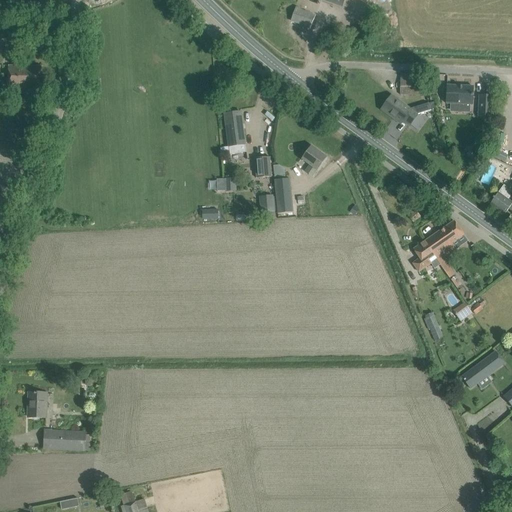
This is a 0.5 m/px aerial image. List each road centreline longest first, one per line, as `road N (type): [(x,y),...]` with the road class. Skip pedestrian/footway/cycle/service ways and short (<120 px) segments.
road 1 (unclassified): [(0,288),(65,92),(75,0)]
road 2 (tertiary): [(511,240),(299,85)]
road 3 (unclassified): [(299,85),(327,64),(511,71)]
road 4 (tertiary): [(299,85),(203,0)]
